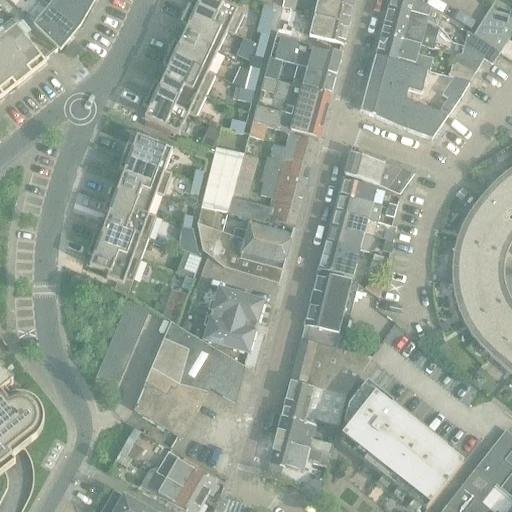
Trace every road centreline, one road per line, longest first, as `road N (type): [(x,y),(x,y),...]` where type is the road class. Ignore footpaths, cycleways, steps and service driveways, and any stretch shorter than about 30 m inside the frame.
road 1 (residential): [(369,0),(242,479)]
road 2 (residential): [(89,103),(58,193),(45,290),(48,326),(85,435),(48,511)]
